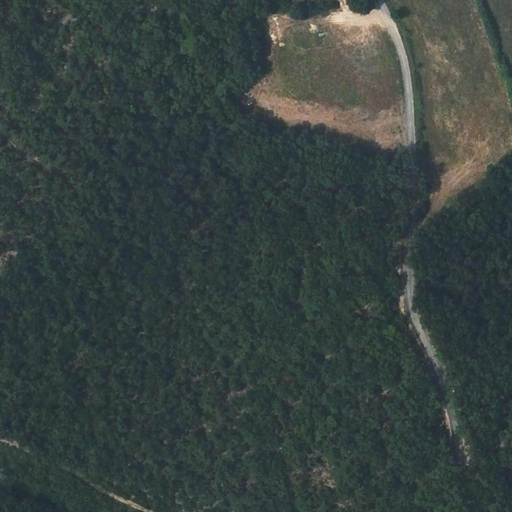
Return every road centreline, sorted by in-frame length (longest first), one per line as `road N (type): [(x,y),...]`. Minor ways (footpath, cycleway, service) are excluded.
road 1 (unclassified): [(373,0),(403,91),(395,298),(433,399),(448,481),(468,511)]
road 2 (track): [(144,511),(0,439)]
